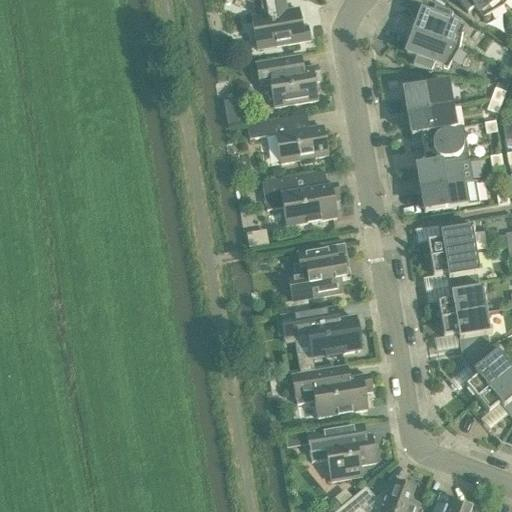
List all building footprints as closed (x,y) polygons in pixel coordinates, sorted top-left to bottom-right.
[(285,12),(283,0),(234,0),(253,6),(255,18),(251,18),(256,51),(308,43),(306,28),(300,29),(297,10),(285,12)] [(503,13),(505,12),(495,0),(454,0),(467,15),(474,9),(483,20),(501,10),(503,13)] [(495,0),(505,12),(506,11),(504,8),(510,0),(495,0)] [(448,24),(451,16),(433,10),(430,18),(420,14),(413,35),(460,52),(461,50),(458,49),(462,29),(448,24)] [(460,54),(460,52),(413,35),(405,56),(415,59),(412,67),(430,74),(433,65),(446,70),(457,53),(460,54)] [(315,68),(301,70),(299,57),(255,64),(257,79),(259,90),(270,88),(274,109),(316,102),(315,97),(317,95),(317,93),(317,91),(316,90),(313,88),(313,84),(318,83),(315,68)] [(446,87),(403,93),(407,116),(449,108),(446,87)] [(500,104),(505,93),(494,89),(490,101),(491,101),(500,104)] [(497,115),(500,104),(491,101),(490,101),(486,111),(497,115)] [(449,108),(407,116),(410,137),(453,130),(453,129),(449,108)] [(280,121),(246,126),(248,141),(275,137),(280,165),(299,162),(300,166),(314,164),(313,160),(326,158),(321,128),(282,134),(280,121)] [(495,124),(484,125),(486,136),(496,135),(497,135),(495,124)] [(453,130),(410,137),(412,150),(421,149),(424,149),(425,155),(422,155),(422,157),(420,157),(421,162),(422,168),(421,168),(422,169),(459,163),(469,161),(463,128),(456,130),(453,130)] [(500,157),(490,159),(491,170),(502,168),(501,157),(500,157)] [(422,169),(416,170),(419,191),(472,182),(469,163),(469,161),(459,163),(422,169)] [(315,175),(261,184),(265,212),(282,209),(286,229),(335,220),(332,203),(338,202),(335,186),(317,189),(315,175)] [(472,182),(419,191),(423,213),(423,214),(452,210),(467,207),(479,206),(475,184),(472,184),(472,182)] [(506,196),(496,197),(498,208),(509,206),(507,196),(506,196)] [(472,229),(468,229),(467,222),(438,227),(440,241),(426,243),(429,260),(475,253),(471,234),(473,234),(472,229)] [(341,259),(334,260),(332,247),(296,254),(298,267),(291,268),(293,279),(287,280),(292,305),(341,296),(339,284),(349,283),(348,274),(343,271),(341,259)] [(479,271),(478,271),(475,253),(429,260),(432,278),(446,275),(448,289),(478,284),(476,276),(480,275),(479,271)] [(483,291),(479,292),(478,284),(448,289),(450,303),(437,305),(440,322),(485,315),(482,296),(484,296),(483,291)] [(354,320),(337,323),(335,309),(279,319),(282,334),(284,347),(306,343),(310,362),(360,353),(354,320)] [(490,333),(488,333),(485,315),(440,322),(443,340),(456,337),(460,359),(461,361),(489,348),(487,338),(491,338),(490,333)] [(498,353),(495,356),(489,348),(461,361),(476,379),(465,388),(476,402),(511,372),(500,357),(501,356),(498,353)] [(368,378),(347,382),(344,368),(290,378),(296,408),(313,405),(316,422),(366,413),(363,396),(371,395),(368,378)] [(511,372),(476,402),(487,416),(498,407),(511,423),(511,372)] [(370,437),(363,439),(361,426),(301,437),(303,450),(308,449),(311,465),(326,462),(330,485),(360,479),(358,468),(375,465),(370,437)] [(416,511),(418,507),(408,504),(412,493),(409,492),(408,489),(407,487),(405,486),(401,486),(400,486),(398,488),(395,486),(393,492),(389,490),(385,500),(379,497),(375,501),(365,488),(335,511),(416,511)]
